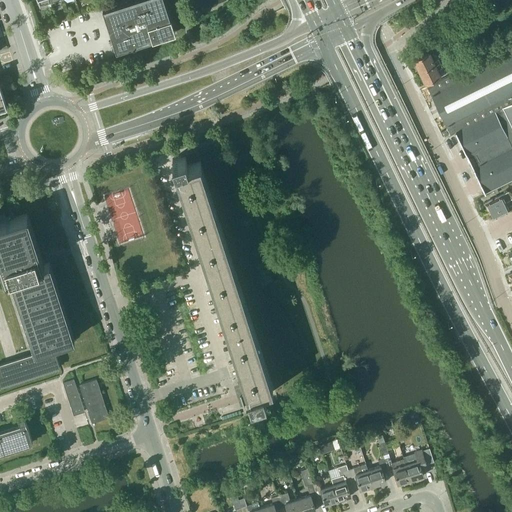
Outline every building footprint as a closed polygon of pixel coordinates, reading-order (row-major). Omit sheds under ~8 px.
[(163,0),(135,0),(103,10),(116,51),(143,43),(143,41),(174,31),(163,0)] [(455,131),(511,103),(511,45),(427,86),(450,134),(455,131)] [(414,60),(420,71),(440,61),(438,57),(432,60),(429,53),(414,60)] [(442,66),(440,61),(420,71),(426,83),(440,76),(437,69),(442,66)] [(511,103),(455,131),(466,154),(473,168),(484,192),(511,178),(511,103)] [(266,396),(263,387),(273,384),(272,381),(271,381),(200,162),(201,162),(200,159),(199,159),(196,151),(172,158),(175,168),(178,167),(247,384),(238,387),(240,394),(244,406),(244,404),(257,401),(256,399),(266,396)] [(485,202),(488,210),(506,201),(511,198),(508,191),(504,194),(504,193),(485,202)] [(506,201),(488,210),(492,217),(509,209),(510,210),(511,209),(511,203),(508,206),(506,201)] [(47,348),(53,346),(53,345),(57,344),(57,345),(73,339),(49,262),(43,264),(27,214),(0,222),(0,257),(2,264),(6,263),(10,275),(6,276),(6,277),(12,276),(36,351),(47,348)] [(54,349),(53,346),(47,348),(48,351),(0,366),(0,384),(60,366),(54,349)] [(85,411),(74,378),(63,381),(74,414),(85,411)] [(109,417),(96,378),(79,383),(92,422),(109,417)] [(0,432),(0,451),(33,441),(27,424),(24,416),(18,418),(20,423),(21,423),(21,426),(0,432)] [(383,454),(389,453),(385,441),(379,443),(383,454)] [(327,442),(319,445),(322,453),(329,451),(327,442)] [(411,479),(423,475),(420,466),(426,464),(422,449),(415,451),(418,459),(406,463),(411,479)] [(392,461),(390,456),(384,458),(388,470),(393,468),(398,483),(411,479),(406,463),(404,457),(392,461)] [(388,470),(384,458),(379,459),(381,465),(368,469),(373,485),(386,481),(382,471),(388,470)] [(352,481),(357,479),(361,489),(373,485),(368,469),(356,473),(354,467),(348,469),(352,481)] [(352,481),(348,469),(343,471),(346,479),(333,483),(338,500),(351,496),(346,482),(352,481)] [(338,500),(333,483),(321,487),(319,482),(313,484),(317,495),(322,494),(326,504),(338,500)] [(302,511),(309,511),(315,510),(311,497),(317,495),(313,484),(307,485),(310,494),(298,498),(302,511)] [(302,511),(298,498),(290,500),(287,492),(283,493),(277,495),(281,507),(286,505),(288,511),(302,511)] [(232,496),(235,509),(241,507),(239,499),(237,494),(232,496)] [(281,507),(277,495),(272,497),(273,503),(261,507),(262,511),(276,511),(275,509),(281,507)]
